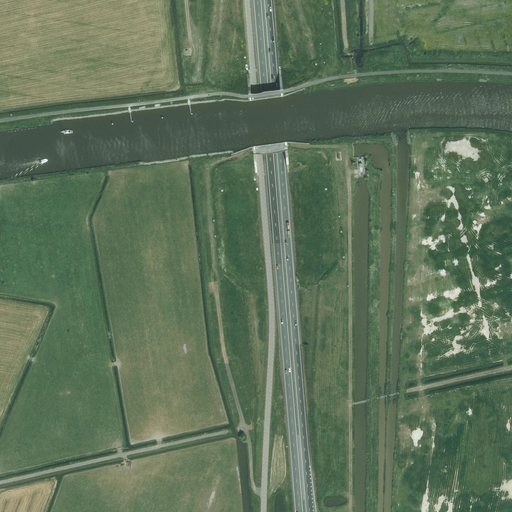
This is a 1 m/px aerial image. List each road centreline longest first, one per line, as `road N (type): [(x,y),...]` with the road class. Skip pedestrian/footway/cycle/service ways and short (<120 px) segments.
road 1 (trunk): [(309,511),(267,0)]
road 2 (trunk): [(257,0),(299,511)]
road 3 (unclassified): [(246,0),(270,284),(263,511)]
road 4 (track): [(350,511),(345,146),(290,146)]
road 5 (track): [(263,494),(252,485),(223,351),(209,168)]
road 6 (unclassified): [(0,120),(248,96)]
road 7 (track): [(0,482),(227,431)]
